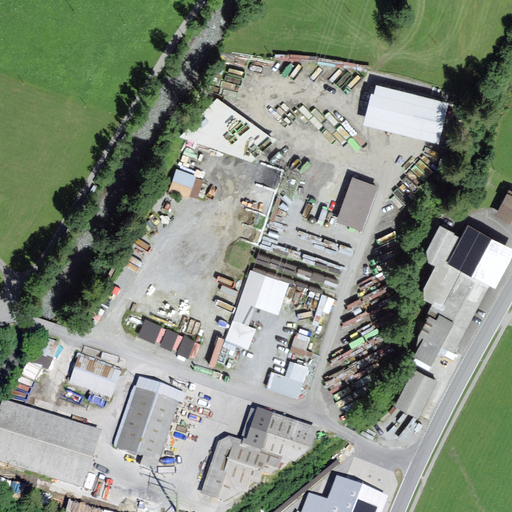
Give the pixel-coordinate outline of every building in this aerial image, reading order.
[(373,81),(364,123),(439,139),(449,98),(373,81)] [(206,161),(208,152),(184,146),(182,155),(206,161)] [(203,179),(176,171),(171,189),(197,197),(203,179)] [(336,220),(363,228),(378,183),(352,174),(336,220)] [(300,175),(296,201),(310,203),(314,177),(300,175)] [(498,209),(511,216),(511,192),(508,191),(498,209)] [(494,270),(477,261),(484,248),(465,238),(453,260),(442,254),(425,286),(425,296),(433,300),(425,315),(427,316),(418,332),(417,344),(420,346),(415,354),(418,355),(429,361),(439,343),(451,350),(494,270)] [(279,312),(289,279),(248,267),(223,352),(216,350),(213,358),(225,362),(229,348),(237,350),(238,345),(249,348),(255,326),(249,324),(255,305),(279,312)] [(138,335),(194,355),(200,338),(144,319),(138,335)] [(290,348),(305,352),(311,335),(296,330),(290,348)] [(44,337),(33,365),(50,371),(61,343),(44,337)] [(285,373),(271,369),(266,387),(299,396),(308,364),(290,359),(285,373)] [(106,402),(116,375),(76,360),(66,387),(106,402)] [(26,365),(22,375),(34,379),(37,369),(26,365)] [(343,381),(357,374),(353,365),(325,379),(331,390),(344,383),(343,381)] [(415,419),(434,382),(411,370),(392,407),(415,419)] [(139,381),(117,448),(144,457),(141,466),(155,471),(178,401),(181,403),(184,396),(139,381)] [(93,442),(5,414),(0,430),(0,452),(81,479),(93,442)] [(237,445),(224,482),(243,488),(246,477),(255,480),(264,454),(283,460),(286,451),(296,454),(305,449),(310,433),(259,415),(247,448),(237,445)] [(12,486),(12,496),(43,496),(43,487),(12,486)] [(374,511),(379,501),(342,487),(333,510),(314,502),(310,511),(374,511)]
